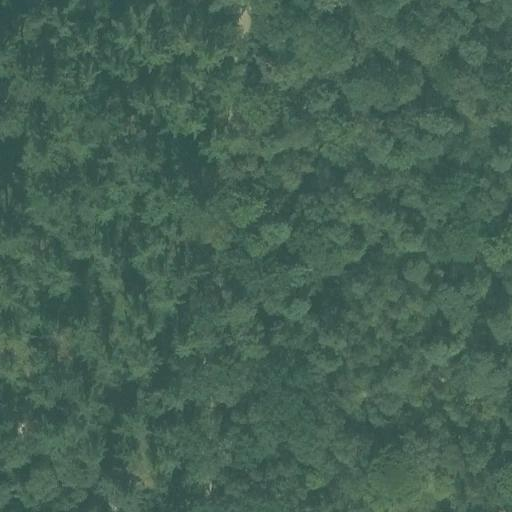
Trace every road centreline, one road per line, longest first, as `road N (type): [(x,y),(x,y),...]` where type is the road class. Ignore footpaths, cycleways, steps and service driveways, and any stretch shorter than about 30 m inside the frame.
road 1 (unclassified): [(200,511),(249,0)]
road 2 (track): [(0,423),(117,511)]
